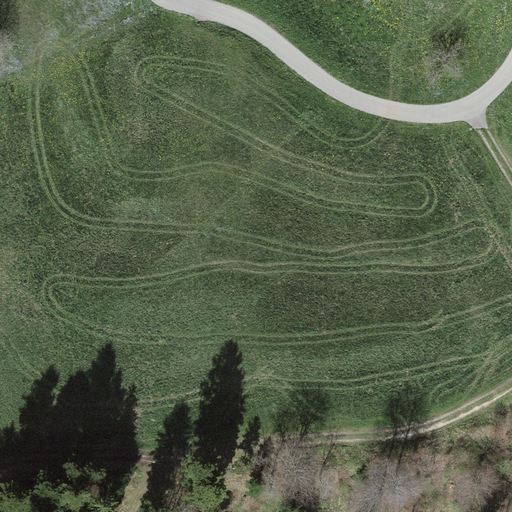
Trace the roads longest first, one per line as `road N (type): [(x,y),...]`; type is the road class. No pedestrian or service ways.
road 1 (track): [(511,387),(387,435),(125,458)]
road 2 (unclassified): [(180,0),(251,25),(333,87),(396,113),(467,107),(511,64)]
road 3 (track): [(125,458),(0,470)]
